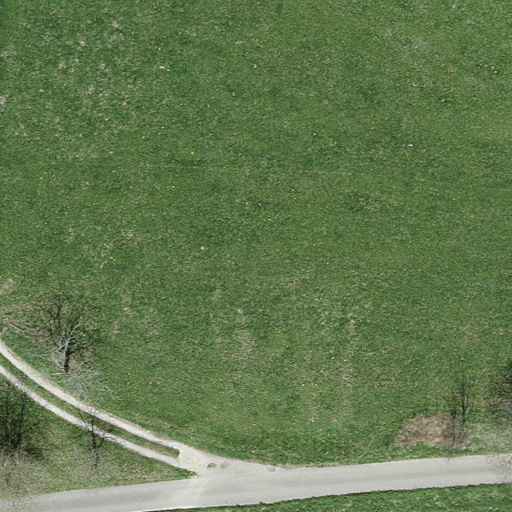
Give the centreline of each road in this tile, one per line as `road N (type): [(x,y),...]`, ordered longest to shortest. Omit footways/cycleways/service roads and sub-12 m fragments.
road 1 (unclassified): [(511,470),(270,479),(0,508)]
road 2 (track): [(270,479),(90,413),(0,348)]
